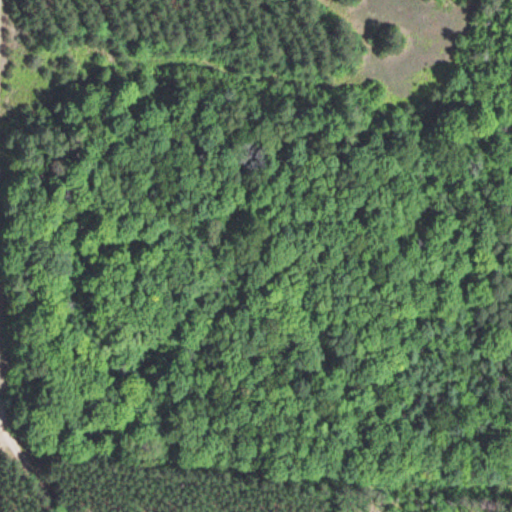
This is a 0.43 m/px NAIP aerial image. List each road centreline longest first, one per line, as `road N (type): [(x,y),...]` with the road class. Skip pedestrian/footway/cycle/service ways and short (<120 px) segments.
road 1 (track): [(511,146),(442,127),(387,90),(294,0)]
road 2 (residential): [(0,309),(9,433),(65,511)]
